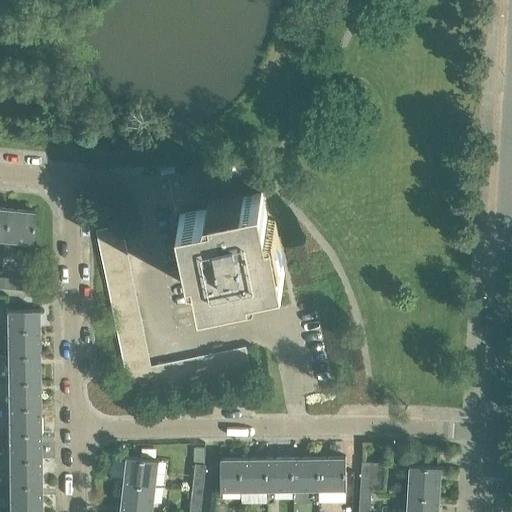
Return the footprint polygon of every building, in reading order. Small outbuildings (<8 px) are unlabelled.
[(214,208),(180,215),(191,264),(196,263),(203,297),(253,286),(252,281),(285,274),(275,225),(269,226),(262,193),(213,203),(214,208)] [(0,209),(0,240),(5,241),(8,210),(0,209)] [(8,210),(5,241),(30,243),(30,245),(31,245),(34,212),(33,212),(33,213),(8,210)] [(97,231),(99,243),(125,238),(122,226),(97,231)] [(127,250),(125,238),(99,243),(102,255),(127,250)] [(130,262),(127,250),(102,255),(104,267),(130,262)] [(132,274),(130,262),(104,267),(107,279),(132,274)] [(135,286),(132,274),(107,279),(109,291),(135,286)] [(5,280),(4,290),(26,292),(27,282),(5,280)] [(137,298),(135,286),(109,291),(112,303),(137,298)] [(140,310),(137,298),(112,303),(114,315),(140,310)] [(142,322),(140,310),(114,315),(117,327),(142,322)] [(6,337),(38,337),(38,312),(39,312),(39,311),(6,311),(6,337)] [(145,333),(142,322),(117,327),(119,339),(145,333)] [(145,333),(119,339),(122,351),(147,345),(145,333)] [(38,337),(6,337),(6,362),(38,362),(38,337)] [(150,357),(147,345),(122,351),(124,363),(150,357)] [(252,373),(246,349),(246,348),(234,351),(240,376),(252,373)] [(240,376),(234,351),(222,353),(228,378),(240,376)] [(211,356),(216,381),(228,378),(222,353),(211,356)] [(211,356),(199,358),(204,383),(216,381),(211,356)] [(150,357),(124,363),(132,398),(152,368),(150,357)] [(187,360),(192,386),(204,383),(199,358),(187,360)] [(187,360),(175,363),(180,388),(192,386),(187,360)] [(39,387),(38,362),(6,362),(7,388),(39,387)] [(168,391),(180,388),(175,363),(163,365),(168,391)] [(163,365),(152,368),(132,398),(168,391),(163,365)] [(39,387),(7,388),(7,413),(39,413),(39,387)] [(39,413),(7,413),(8,438),(39,438),(39,413)] [(39,438),(8,438),(8,464),(40,463),(39,438)] [(206,448),(195,448),(195,464),(206,465),(206,448)] [(128,461),(125,484),(156,488),(158,462),(159,462),(160,461),(127,457),(127,458),(128,458),(128,461)] [(345,458),(319,458),(320,490),(346,489),(346,490),(347,490),(346,457),(345,457),(345,458)] [(319,458),(293,459),(294,490),(320,490),(319,458)] [(242,491),(241,459),(222,460),(222,459),(221,459),(222,492),(223,492),(223,491),(242,491)] [(268,459),(241,459),(242,491),(268,490),(268,459)] [(268,490),(294,490),(293,459),(268,459),(268,490)] [(40,463),(8,464),(8,489),(40,489),(40,463)] [(363,463),(362,491),(384,492),(386,465),(363,463)] [(196,465),(194,487),(204,489),(206,467),(196,465)] [(411,467),(409,498),(440,500),(442,469),(443,469),(443,468),(410,466),(410,467),(411,467)] [(140,511),(152,511),(156,488),(125,484),(122,510),(140,511)] [(40,511),(40,489),(8,489),(8,511),(40,511)] [(193,496),(191,511),(200,511),(203,497),(193,496)] [(409,498),(408,511),(439,511),(440,500),(409,498)] [(361,500),(360,511),(369,511),(371,500),(361,500)]
